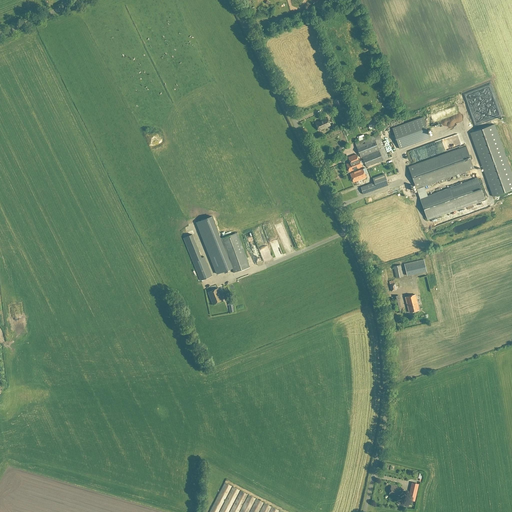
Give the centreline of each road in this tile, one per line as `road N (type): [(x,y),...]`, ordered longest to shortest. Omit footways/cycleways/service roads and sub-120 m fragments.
road 1 (unclassified): [(364,511),(385,409),(374,301),(233,0)]
road 2 (unknown): [(208,285),(344,231)]
